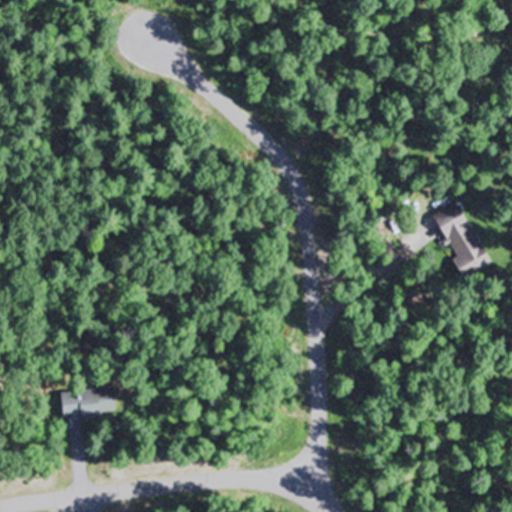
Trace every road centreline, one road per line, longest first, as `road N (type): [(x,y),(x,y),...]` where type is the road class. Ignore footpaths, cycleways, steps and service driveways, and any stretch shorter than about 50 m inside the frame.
road 1 (residential): [(299,489),(325,367),(309,203),(291,161),(146,33)]
road 2 (residential): [(327,511),(299,489),(251,479),(166,482),(3,511)]
